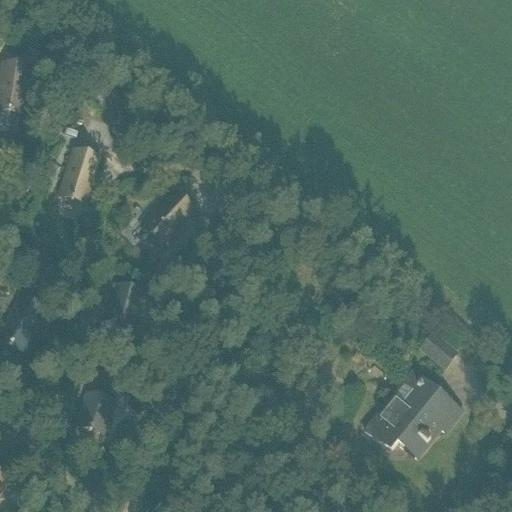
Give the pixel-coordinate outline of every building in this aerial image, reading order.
[(0,112),(23,116),(29,72),(0,67),(0,112)] [(57,196),(86,205),(99,163),(71,154),(57,196)] [(45,165),(41,175),(53,178),(56,168),(45,165)] [(141,227),(162,248),(195,213),(173,192),(141,227)] [(135,325),(142,297),(113,289),(106,318),(135,325)] [(0,334),(0,341),(23,354),(44,314),(18,301),(0,334)] [(419,351),(447,374),(455,364),(428,341),(419,351)] [(277,344),(276,360),(294,360),(294,345),(277,344)] [(412,394),(400,409),(391,401),(364,435),(389,455),(396,446),(415,461),(429,444),(426,441),(436,429),(446,436),(462,416),(413,378),(405,388),(412,394)] [(76,426),(104,435),(113,407),(85,398),(76,426)] [(0,498),(8,485),(0,479),(0,498)]
